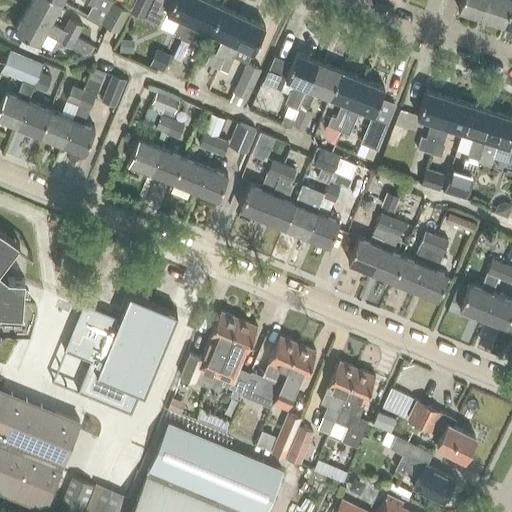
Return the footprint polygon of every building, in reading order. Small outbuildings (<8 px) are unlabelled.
[(60,0),(30,0),(26,8),(50,21),(61,0),(60,0)] [(134,0),(129,12),(143,19),(152,0),(134,0)] [(172,34),(181,38),(198,0),(171,0),(170,0),(153,0),(145,19),(160,26),(166,11),(180,18),(172,34)] [(196,25),(209,32),(221,5),(210,0),(198,0),(181,38),(189,41),(196,25)] [(460,0),(457,9),(480,16),(485,0),(460,0)] [(503,24),(510,0),(485,0),(480,16),(503,24)] [(511,0),(510,0),(503,24),(511,27),(511,0)] [(117,30),(128,10),(112,1),(100,21),(117,30)] [(243,15),(221,5),(209,32),(223,38),(215,53),(211,51),(205,62),(218,68),(224,58),(243,15)] [(26,8),(14,30),(38,43),(44,32),(57,39),(71,47),(77,36),(63,28),(50,21),(26,8)] [(252,52),(265,25),(243,15),(224,58),(232,61),(234,56),(246,62),(246,61),(247,62),(252,51),(252,52)] [(69,17),(63,28),(77,36),(83,25),(69,17)] [(132,52),(133,40),(121,39),(120,51),(132,52)] [(9,49),(2,68),(35,82),(39,71),(42,63),(9,49)] [(286,105),(297,109),(300,103),(318,60),(295,51),(291,62),(274,55),(263,81),(280,89),(285,78),(295,82),(292,89),(288,90),(284,102),(286,105)] [(224,58),(218,68),(226,72),(232,61),(224,58)] [(315,90),(329,96),(340,69),(318,60),(300,103),(308,107),(315,90)] [(260,68),(247,62),(246,61),(246,62),(233,92),(247,98),(260,68)] [(340,130),(344,121),(361,78),(340,69),(329,96),(344,102),(342,107),(340,106),(335,117),(331,115),(327,125),(340,130)] [(39,71),(35,82),(33,85),(33,86),(46,91),(51,76),(39,71)] [(125,80),(110,74),(100,101),(115,107),(125,80)] [(352,124),(359,108),(373,114),(384,87),(361,78),(344,121),(352,124)] [(0,117),(17,125),(27,100),(33,86),(33,85),(23,80),(17,95),(5,90),(0,102),(0,117)] [(65,99),(78,104),(84,89),(72,84),(65,99)] [(84,89),(78,104),(89,108),(95,94),(84,89)] [(434,141),(448,96),(425,89),(416,116),(433,122),(432,127),(429,126),(425,137),(421,136),(416,148),(430,153),(434,141)] [(154,127),(166,132),(167,132),(172,119),(171,118),(177,102),(155,92),(151,104),(163,109),(161,114),(159,114),(154,127)] [(471,103),(448,96),(434,141),(443,143),(446,131),(444,131),(446,126),(462,131),(471,103)] [(39,134),(49,109),(27,100),(17,125),(39,134)] [(493,111),(471,103),(462,131),(476,135),(471,152),(479,155),(480,155),(493,111)] [(77,105),(72,118),(61,143),(84,152),(94,127),(82,122),(88,110),(77,105)] [(291,124),(303,130),(311,111),(299,106),(291,124)] [(39,134),(61,143),(72,118),(49,109),(39,134)] [(511,131),(511,116),(493,111),(480,155),(479,155),(477,162),(489,166),(497,142),(508,146),(511,131)] [(199,145),(212,150),(217,136),(224,118),(211,113),(203,131),(204,132),(199,145)] [(376,149),(387,124),(371,118),(361,142),(376,149)] [(183,123),(172,119),(167,132),(177,136),(183,123)] [(236,124),(228,141),(227,145),(246,152),(255,130),(252,129),(240,124),(240,125),(236,124)] [(257,151),(271,156),(278,135),(264,130),(257,151)] [(228,141),(217,136),(212,150),(223,155),(228,141)] [(127,162),(150,171),(161,146),(138,137),(127,162)] [(184,156),(161,146),(150,171),(174,181),(184,156)] [(313,157),(310,163),(332,172),(333,171),(339,156),(339,155),(317,146),(313,157)] [(174,181),(199,191),(208,166),(184,156),(174,181)] [(339,156),(333,171),(350,179),(356,164),(339,156)] [(265,173),(277,178),(283,163),(272,158),(265,173)] [(259,216),(284,226),(294,201),(283,196),(285,191),(289,193),(293,184),(289,183),(295,168),(283,163),(277,178),(272,192),(269,191),(259,216)] [(208,166),(199,191),(217,199),(227,173),(208,166)] [(443,174),(425,168),(420,184),(438,190),(443,174)] [(465,199),(472,177),(450,170),(443,192),(465,199)] [(324,192),(322,196),(333,200),(333,201),(339,186),(328,181),(324,192)] [(259,216),(269,191),(249,183),(239,208),(259,216)] [(306,235),(322,196),(324,192),(302,183),(294,201),(284,226),(306,235)] [(386,192),(380,206),(393,211),(399,197),(386,192)] [(322,196),(306,235),(328,245),(339,219),(327,215),(333,200),(322,196)] [(493,211),(506,217),(511,204),(511,202),(503,200),(496,202),(493,211)] [(347,261),(370,270),(392,216),(381,212),(374,226),(369,240),(358,236),(347,261)] [(471,231),(474,222),(448,212),(445,221),(471,231)] [(398,236),(404,220),(392,216),(370,270),(393,280),(403,255),(392,250),(398,236)] [(0,489),(43,508),(79,420),(0,387),(0,313),(4,314),(23,314),(23,313),(21,312),(24,279),(8,278),(0,271),(0,266),(17,244),(30,254),(31,253),(17,242),(5,233),(0,229),(0,489)] [(414,289),(425,264),(437,235),(424,230),(418,244),(413,259),(403,255),(393,280),(414,289)] [(437,235),(425,264),(414,289),(437,298),(447,273),(436,268),(442,254),(448,239),(437,235)] [(481,316),(491,291),(498,277),(504,262),(492,258),(486,272),(487,272),(481,287),(469,282),(467,286),(460,304),(459,307),(481,316)] [(511,275),(511,265),(504,262),(498,277),(510,282),(511,275)] [(459,282),(451,301),(460,304),(467,286),(459,282)] [(511,302),(511,299),(491,291),(481,316),(502,325),(511,302)] [(77,388),(76,390),(130,412),(139,392),(143,394),(177,313),(129,294),(119,318),(83,303),(63,350),(65,351),(65,350),(90,360),(78,389),(77,388)] [(511,302),(502,325),(511,328),(511,302)] [(202,353),(205,354),(203,358),(194,381),(209,387),(216,371),(238,318),(219,310),(208,337),(209,337),(202,353)] [(239,367),(256,325),(238,318),(216,371),(227,376),(223,384),(242,392),(250,372),(239,367)] [(264,391),(275,396),(297,342),(278,335),(267,361),(276,365),(269,380),(250,372),(242,392),(260,400),(264,391)] [(297,342),(275,396),(272,402),(287,408),(297,385),(298,385),(302,376),(305,377),(315,350),(297,342)] [(179,376),(194,382),(194,381),(203,358),(188,352),(179,376)] [(356,367),(338,359),(327,386),(327,387),(320,402),(327,405),(323,416),(334,420),(335,421),(356,367)] [(356,367),(335,421),(334,420),(328,434),(357,445),(367,420),(356,416),(360,407),(361,407),(363,402),(375,375),(356,367)] [(392,387),(386,397),(408,408),(413,398),(392,387)] [(440,435),(436,444),(464,458),(475,436),(447,422),(450,416),(417,400),(408,418),(440,435)] [(389,429),(394,417),(377,410),(373,422),(389,429)] [(284,458),(301,418),(287,412),(270,452),(284,458)] [(237,511),(238,510),(242,511),(263,511),(281,469),(168,422),(146,474),(130,511),(237,511)] [(298,426),(285,458),(299,464),(312,432),(298,426)] [(396,435),(389,447),(402,454),(395,469),(403,473),(405,469),(418,476),(413,487),(442,502),(454,478),(426,464),(432,453),(396,435)] [(95,484),(83,511),(122,511),(128,498),(95,484)] [(411,511),(400,506),(401,503),(387,496),(378,511),(411,511)] [(370,511),(341,497),(333,511),(334,511),(370,511)]
